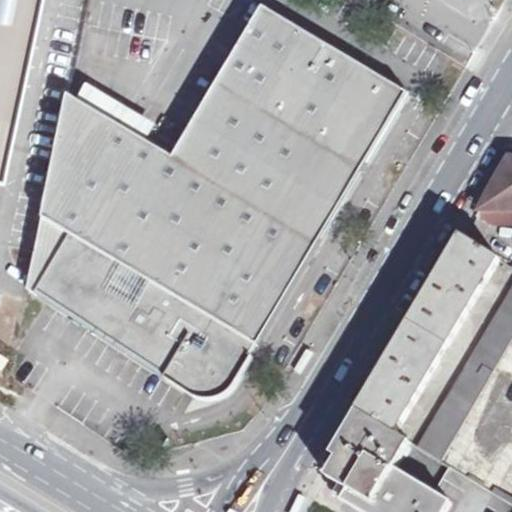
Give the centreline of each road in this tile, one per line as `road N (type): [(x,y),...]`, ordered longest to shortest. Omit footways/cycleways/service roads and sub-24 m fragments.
road 1 (unclassified): [(303,406),(226,471),(197,483),(152,487),(35,474)]
road 2 (tertiary): [(272,511),(353,369),(377,303)]
road 3 (tertiary): [(480,129),(377,303)]
road 4 (tertiary): [(303,406),(216,511)]
road 5 (tertiary): [(377,303),(303,406)]
road 6 (tertiary): [(303,406),(239,511)]
